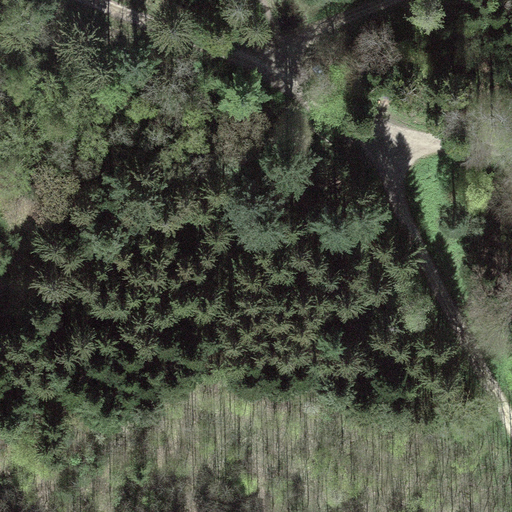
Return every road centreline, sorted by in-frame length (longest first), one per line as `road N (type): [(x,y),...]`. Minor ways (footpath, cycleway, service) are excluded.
road 1 (track): [(511,433),(438,296),(373,143),(314,103)]
road 2 (track): [(314,103),(234,62),(71,0)]
road 3 (track): [(382,0),(234,62)]
road 4 (track): [(373,143),(511,154)]
